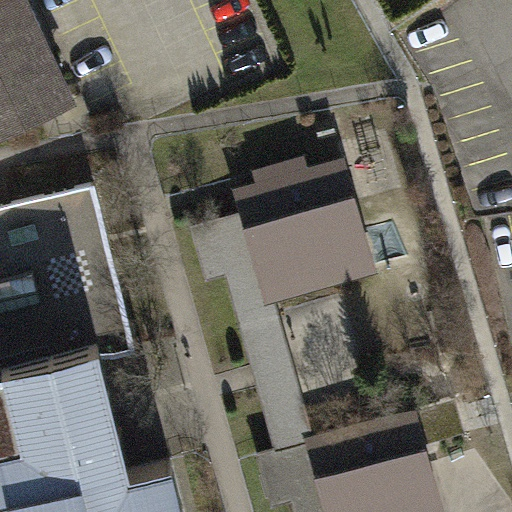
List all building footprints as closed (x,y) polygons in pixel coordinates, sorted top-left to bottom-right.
[(0,0),(0,131),(72,97),(26,0),(0,0)] [(267,299),(276,297),(378,267),(344,150),(308,160),(305,150),(252,165),(256,177),(233,184),(240,208),(267,299)] [(137,345),(97,183),(0,207),(0,511),(186,511),(172,457),(131,466),(102,354),(137,345)] [(267,299),(240,208),(211,216),(215,230),(193,236),(205,278),(227,271),(276,444),(306,435),(305,431),(314,428),(276,297),(267,299)] [(328,511),(448,511),(415,399),(314,428),(305,431),(306,435),(328,511)] [(328,511),(306,435),(276,444),(256,450),(271,500),(289,494),(294,511),(328,511)]
